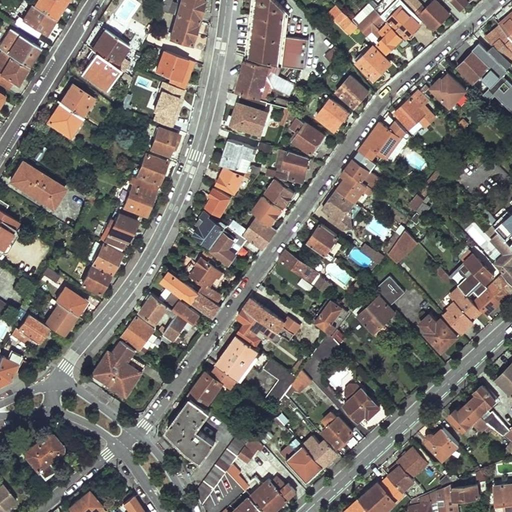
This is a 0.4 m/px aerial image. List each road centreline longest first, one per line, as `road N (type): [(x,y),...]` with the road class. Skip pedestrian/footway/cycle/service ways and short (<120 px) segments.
road 1 (residential): [(135,431),(369,112),(499,0)]
road 2 (residential): [(226,0),(189,169),(144,262),(54,385)]
road 3 (tertiary): [(306,511),(511,324)]
road 4 (residential): [(0,154),(95,0)]
